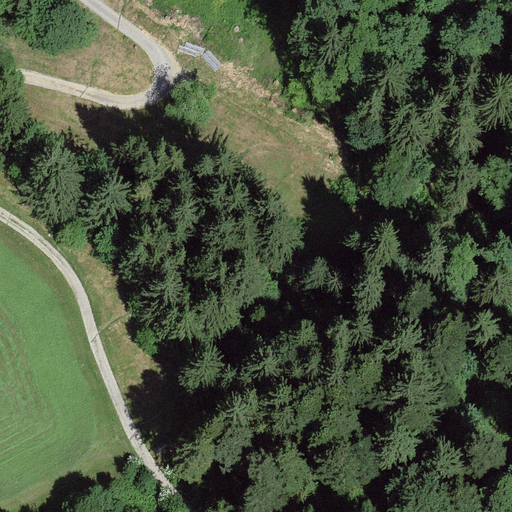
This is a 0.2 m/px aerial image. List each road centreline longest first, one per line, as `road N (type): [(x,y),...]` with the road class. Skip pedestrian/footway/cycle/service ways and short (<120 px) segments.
road 1 (track): [(0,214),(61,258),(145,460),(184,511)]
road 2 (track): [(87,0),(154,51),(163,79),(156,93),(109,99),(0,71)]
